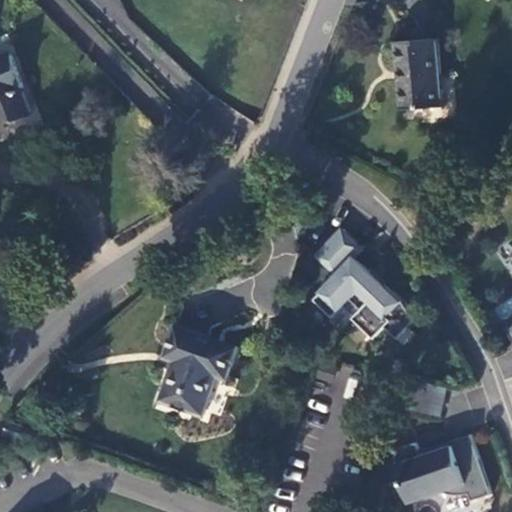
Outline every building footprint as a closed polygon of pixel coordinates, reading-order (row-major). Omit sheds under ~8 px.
[(441,38),(397,42),(403,110),(446,107),(441,38)] [(13,52),(0,57),(0,110),(5,125),(34,114),(25,90),(27,89),(13,52)] [(399,340),(417,321),(404,302),(386,285),(386,286),(379,280),(377,282),(371,276),(373,274),(357,259),(365,251),(343,230),(318,257),(339,277),(316,302),(334,319),(345,308),(356,318),(354,320),(376,340),(387,328),(399,340)] [(179,325),(168,356),(178,360),(163,400),(206,416),(221,375),(230,379),(241,348),(179,325)] [(399,406),(415,410),(423,381),(408,377),(399,406)] [(449,388),(423,381),(415,410),(441,417),(449,388)] [(11,420),(5,435),(27,442),(32,427),(11,420)] [(398,461),(412,503),(443,493),(448,494),(457,496),(465,496),(471,494),(474,502),(494,495),(473,435),(432,449),(433,454),(423,457),(418,443),(401,449),(398,461)]
